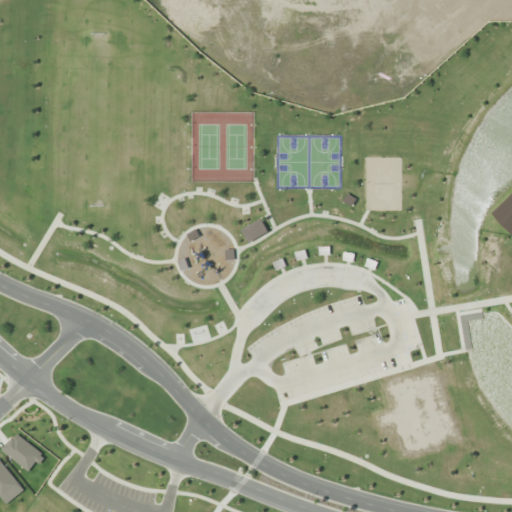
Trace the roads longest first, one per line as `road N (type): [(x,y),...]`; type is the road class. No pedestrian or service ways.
road 1 (tertiary): [(409,511),(326,490),(251,455),(119,335),(0,281)]
road 2 (tertiary): [(0,357),(68,408),(141,446),(315,511)]
road 3 (residential): [(201,416),(219,380),(350,340)]
